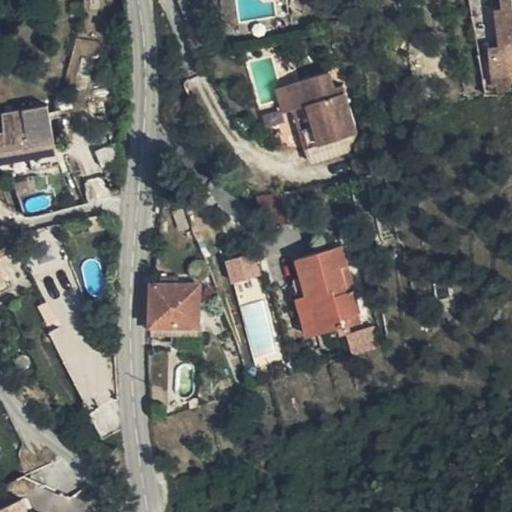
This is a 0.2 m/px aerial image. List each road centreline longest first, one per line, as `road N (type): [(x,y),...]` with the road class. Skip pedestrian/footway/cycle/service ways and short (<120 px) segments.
road 1 (tertiary): [(151,509),(130,314),(144,91),(137,0)]
road 2 (residential): [(151,509),(124,500),(0,382)]
